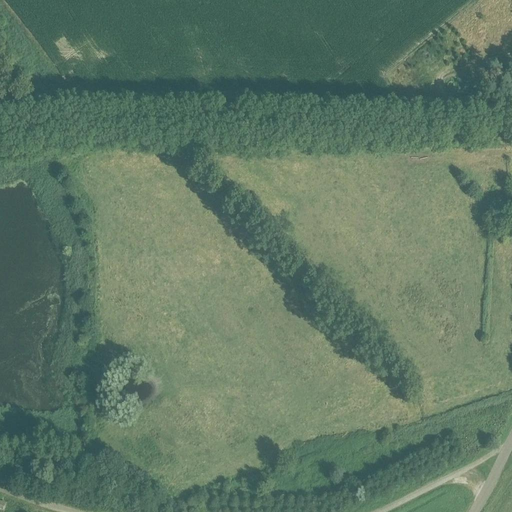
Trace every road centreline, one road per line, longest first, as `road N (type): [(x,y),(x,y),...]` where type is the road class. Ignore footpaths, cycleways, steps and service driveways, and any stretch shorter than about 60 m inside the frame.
road 1 (tertiary): [(0,137),(132,126),(511,130)]
road 2 (unclassified): [(506,452),(379,511)]
